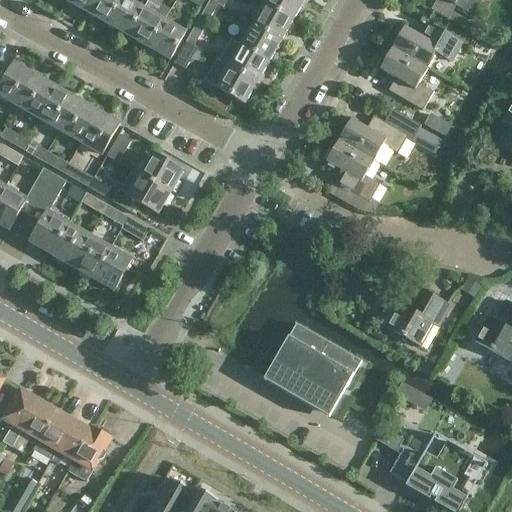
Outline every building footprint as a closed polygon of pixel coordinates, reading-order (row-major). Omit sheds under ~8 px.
[(65,0),(65,1),(86,13),(93,0),(65,0)] [(93,0),(86,13),(107,25),(121,0),(93,0)] [(128,0),(121,0),(107,25),(128,37),(144,9),(128,0)] [(210,0),(198,22),(206,27),(217,6),(215,4),(216,3),(215,2),(210,0)] [(267,0),(265,5),(293,21),(305,0),(304,0),(267,0)] [(444,0),(472,17),(481,0),(444,0)] [(253,26),(281,42),(293,21),(265,5),(253,26)] [(144,9),(128,37),(148,49),(164,21),(144,9)] [(169,61),(185,33),(164,21),(148,49),(169,61)] [(186,42),(194,47),(206,27),(198,22),(186,42)] [(392,50),(427,70),(436,54),(451,62),(462,44),(427,25),(420,36),(405,28),(392,50)] [(241,47),(269,63),(281,42),(253,26),(241,47)] [(194,47),(186,42),(174,63),(186,69),(197,49),(194,47)] [(229,67),(257,83),(269,63),(241,47),(229,67)] [(427,70),(392,50),(380,70),(395,79),(388,91),(423,111),(433,93),(419,84),(427,70)] [(0,82),(0,97),(18,108),(36,76),(15,64),(3,84),(0,82)] [(257,83),(229,67),(217,88),(245,104),(257,83)] [(36,76),(18,108),(38,120),(57,88),(36,76)] [(57,88),(38,120),(59,132),(77,100),(57,88)] [(80,144),(98,112),(77,100),(59,132),(80,144)] [(497,147),(511,155),(511,107),(502,124),(509,127),(497,147)] [(378,165),(388,149),(398,155),(406,139),(412,142),(421,126),(392,110),(384,123),(373,117),(367,129),(351,120),(338,142),(374,163),(374,162),(378,165)] [(98,112),(80,144),(101,156),(120,124),(98,112)] [(0,137),(21,150),(27,141),(5,128),(0,137)] [(118,164),(131,142),(119,135),(106,157),(118,164)] [(365,177),(374,163),(338,142),(338,143),(334,140),(328,151),(332,153),(327,163),(341,171),(334,184),(369,205),(380,185),(365,177)] [(27,141),(21,150),(42,162),(48,153),(27,141)] [(2,145),(0,148),(0,156),(18,167),(23,157),(2,145)] [(63,174),(68,165),(48,153),(42,162),(63,174)] [(139,176),(171,194),(183,173),(151,154),(139,176)] [(68,165),(63,174),(88,188),(93,179),(68,165)] [(35,209),(55,176),(43,169),(26,199),(5,188),(0,197),(0,226),(9,232),(25,203),(35,209)] [(51,256),(69,224),(49,213),(66,182),(55,176),(35,209),(45,215),(29,243),(51,256)] [(171,194),(139,176),(127,196),(95,177),(93,179),(88,188),(126,210),(132,200),(159,215),(171,194)] [(102,215),(107,206),(86,194),(81,203),(102,215)] [(107,206),(102,215),(122,227),(128,218),(107,206)] [(143,242),(150,230),(128,218),(122,227),(121,230),(143,242)] [(69,224),(51,256),(72,268),(90,236),(69,224)] [(90,236),(72,268),(92,280),(111,248),(90,236)] [(111,248),(92,280),(114,293),(133,261),(111,248)] [(405,307),(399,303),(395,301),(388,304),(379,319),(381,326),(385,328),(420,348),(433,326),(438,329),(450,307),(416,287),(405,307)] [(511,305),(505,302),(494,321),(488,318),(474,342),(509,362),(511,356),(511,305)] [(200,319),(205,322),(209,317),(203,314),(200,319)] [(281,351),(266,378),(271,381),(285,389),(329,414),(344,388),(346,389),(361,363),(296,325),(284,347),(281,351)] [(12,448),(39,402),(21,391),(4,421),(12,426),(2,443),(12,448)] [(39,402),(12,448),(21,454),(31,437),(39,441),(56,412),(39,402)] [(74,422),(56,412),(39,441),(33,452),(50,462),(74,422)] [(65,456),(74,461),(75,462),(92,432),(74,422),(50,462),(58,467),(65,456)] [(68,472),(69,473),(86,482),(98,463),(100,462),(105,454),(104,452),(112,439),(94,429),(92,432),(75,462),(74,461),(68,472)] [(388,473),(407,484),(405,487),(448,511),(460,511),(470,495),(461,490),(468,476),(459,471),(470,453),(446,439),(445,441),(448,442),(439,459),(425,451),(421,458),(403,448),(388,473)] [(26,478),(7,511),(8,511),(22,511),(38,485),(26,478)] [(229,511),(218,505),(219,503),(196,489),(193,494),(170,480),(151,511),(229,511)]
